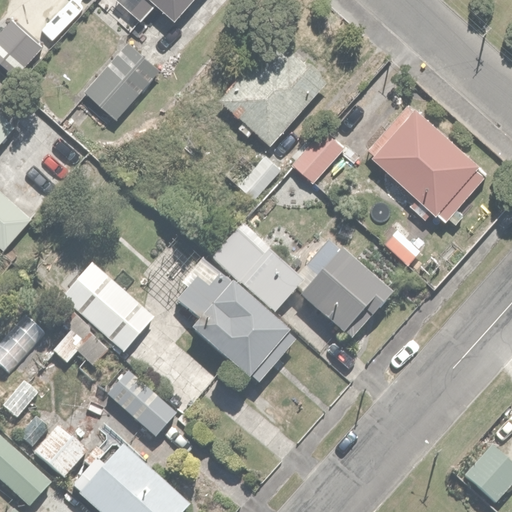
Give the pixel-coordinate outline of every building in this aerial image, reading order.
[(177,15),(189,0),(134,0),(128,8),(145,22),(161,2),(177,15)] [(0,60),(16,72),(39,39),(7,14),(0,23),(0,60)] [(274,139),(329,77),(277,30),(222,93),(274,139)] [(116,114),(160,64),(127,36),(83,86),(116,114)] [(365,146),(441,216),(487,167),(411,96),(365,146)] [(0,135),(15,119),(0,105),(0,135)] [(288,155),(313,176),(344,141),(320,119),(288,155)] [(282,160),(266,148),(256,162),(239,150),(224,172),(257,195),(282,160)] [(0,239),(5,244),(31,214),(0,188),(0,239)] [(211,255),(265,302),(293,269),(239,222),(211,255)] [(395,222),(381,239),(415,267),(429,250),(395,222)] [(369,308),(388,285),(328,236),(291,281),(345,326),(364,303),(369,308)] [(265,302),(211,255),(204,248),(178,278),(183,282),(173,293),(197,314),(189,322),(256,380),(298,331),(265,302)] [(60,298),(66,303),(56,315),(68,325),(52,346),(67,358),(75,348),(94,363),(113,339),(120,346),(151,307),(91,259),(60,298)] [(0,365),(18,380),(54,335),(24,311),(0,340),(0,365)] [(125,368),(105,391),(153,432),(173,409),(125,368)] [(2,404),(18,417),(38,393),(22,380),(2,404)] [(31,448),(63,475),(87,446),(55,419),(31,448)] [(0,434),(0,476),(31,502),(51,478),(0,434)] [(71,481),(104,511),(180,511),(188,504),(112,435),(71,481)] [(463,469),(492,497),(511,475),(511,462),(489,441),(463,469)]
